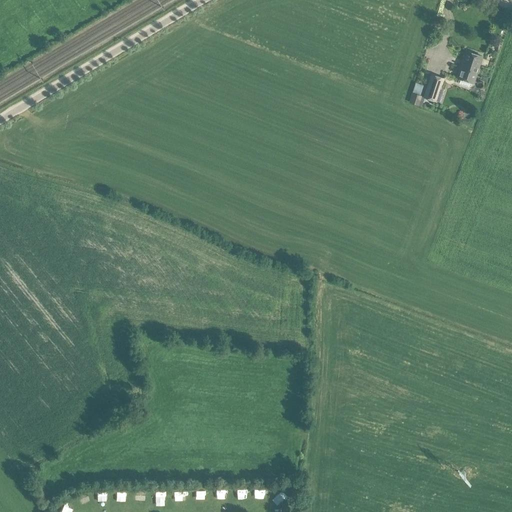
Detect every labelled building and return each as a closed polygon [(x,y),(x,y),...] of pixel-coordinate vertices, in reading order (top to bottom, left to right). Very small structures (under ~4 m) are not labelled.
[(470,87),(471,83),(474,84),(482,57),(466,52),(457,79),(460,79),(458,83),(470,87)] [(445,79),(431,75),(423,98),(438,103),(445,79)] [(412,93),(409,103),(419,106),(422,96),(420,96),(412,93)] [(233,498),(247,498),(247,487),(233,488),(233,498)] [(166,501),(165,491),(152,491),(153,502),(166,501)] [(278,493),(271,505),(279,510),(286,497),(278,493)]
